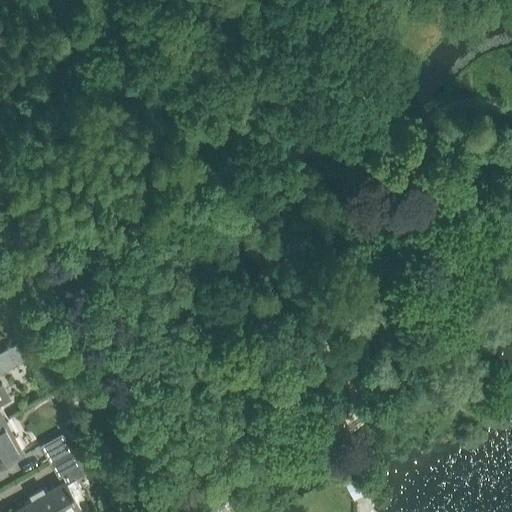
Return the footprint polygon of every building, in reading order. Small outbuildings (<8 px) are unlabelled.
[(0,350),(0,371),(26,357),(17,341),(0,350)] [(0,421),(4,419),(0,410),(0,403),(11,398),(1,381),(0,382),(0,421)] [(4,419),(0,421),(0,460),(21,448),(4,419)] [(50,462),(70,450),(62,435),(41,446),(50,462)] [(70,450),(50,462),(61,483),(65,481),(66,484),(84,474),(70,450)] [(355,499),(369,490),(354,463),(339,473),(354,500),(355,499)] [(65,481),(61,483),(24,504),(9,511),(74,511),(80,509),(66,484),(65,481)] [(256,511),(242,485),(225,493),(234,511),(256,511)] [(220,511),(219,509),(226,506),(220,496),(195,508),(196,511),(220,511)]
